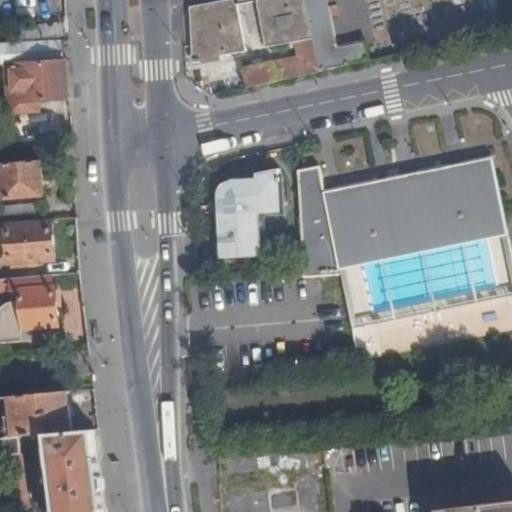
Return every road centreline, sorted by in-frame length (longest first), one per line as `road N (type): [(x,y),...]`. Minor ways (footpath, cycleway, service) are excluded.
road 1 (primary): [(173,511),(161,128)]
road 2 (primary): [(106,139),(164,511)]
road 3 (tertiary): [(161,128),(206,127),(502,65)]
road 4 (primary): [(100,0),(106,139)]
road 5 (primary): [(161,128),(150,0)]
